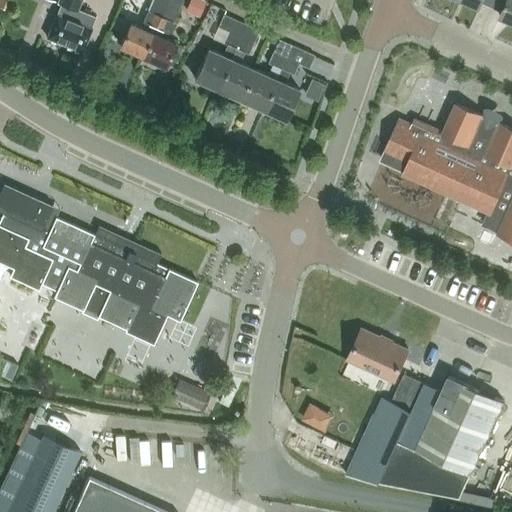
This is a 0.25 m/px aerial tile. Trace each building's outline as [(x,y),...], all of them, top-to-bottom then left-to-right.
[(9,0),(0,0),(0,7),(6,10),(9,0)] [(91,28),(95,16),(77,9),(80,0),(58,0),(58,2),(60,3),(46,37),(82,51),(91,28)] [(143,55),(167,0),(151,0),(147,10),(151,12),(146,23),(145,23),(143,28),(130,22),(120,45),(143,55)] [(173,22),(182,0),(167,0),(143,55),(165,65),(175,42),(158,35),(160,29),(164,31),(169,20),(173,22)] [(204,0),(203,0),(188,0),(184,10),(197,16),(204,0)] [(511,0),(506,0),(499,17),(511,22),(511,0)] [(242,34),(246,24),(224,14),(218,27),(228,31),(223,42),(227,44),(222,55),(208,48),(194,78),(217,88),(236,48),(235,48),(242,34)] [(240,98),(253,68),(239,62),(243,52),(248,54),(259,30),(246,24),(242,34),(235,48),(236,48),(217,88),(240,98)] [(287,54),(291,45),(279,39),(267,63),(272,65),(267,75),(253,68),(240,98),(262,108),(280,68),(286,54),(287,54)] [(308,68),(314,55),(291,45),(287,54),(286,54),(280,68),(262,108),(285,119),(299,89),(284,82),(289,72),(293,74),(298,63),(308,68)] [(511,129),(495,122),(494,123),(485,119),(486,118),(456,104),(443,133),(415,120),(412,126),(399,121),(381,161),(405,172),(489,210),(483,224),(499,232),(499,233),(511,238),(511,129)] [(197,281),(157,263),(161,253),(139,243),(134,253),(49,213),(52,205),(3,182),(0,189),(0,211),(3,213),(0,218),(0,261),(13,267),(9,275),(38,288),(41,282),(57,289),(54,296),(82,309),(84,305),(99,312),(98,315),(126,327),(125,330),(153,343),(166,314),(179,320),(197,281)] [(393,381),(408,349),(363,328),(348,360),(393,381)] [(0,356),(0,375),(10,380),(17,365),(0,356)] [(404,374),(392,401),(412,410),(424,383),(404,374)] [(449,376),(442,391),(417,449),(471,474),(504,402),(449,376)] [(209,391),(177,377),(169,395),(201,409),(209,391)] [(227,383),(218,401),(227,405),(236,388),(227,383)] [(412,410),(398,440),(417,449),(442,391),(424,383),(412,410)] [(375,410),(346,475),(379,481),(398,440),(412,410),(392,401),(382,396),(380,400),(375,410)] [(27,431),(0,488),(0,510),(3,511),(51,511),(80,451),(43,434),(41,438),(27,431)] [(398,440),(379,481),(460,498),(471,474),(417,449),(398,440)] [(168,511),(88,476),(71,511),(168,511)]
